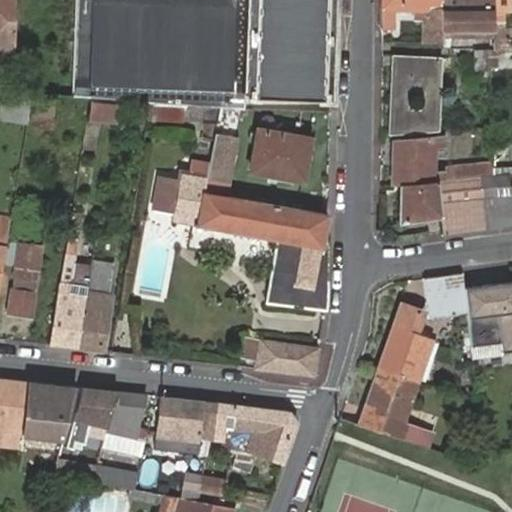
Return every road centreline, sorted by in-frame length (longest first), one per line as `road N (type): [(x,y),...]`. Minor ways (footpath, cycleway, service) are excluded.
road 1 (residential): [(0,357),(296,398),(321,414)]
road 2 (residential): [(363,0),(358,264)]
road 3 (residential): [(358,264),(346,363),(321,414)]
road 4 (residential): [(358,264),(511,246)]
